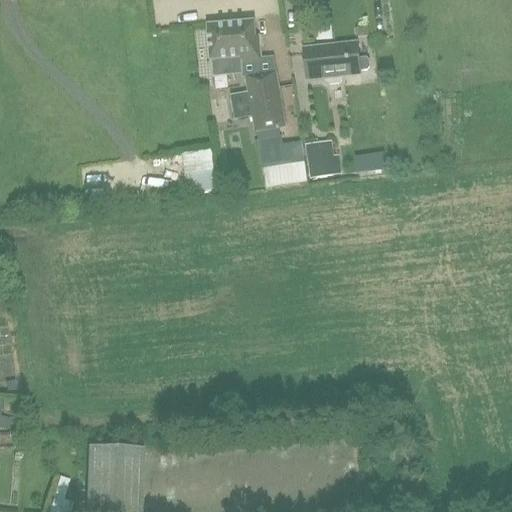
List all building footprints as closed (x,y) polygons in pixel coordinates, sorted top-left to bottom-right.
[(261,60),(260,48),(259,38),(255,38),(254,23),(208,27),(211,62),(212,79),(243,77),(243,79),(246,79),(249,93),(253,117),(255,134),(285,129),(276,74),(274,58),(261,60)] [(360,75),(360,72),(367,71),(370,69),(370,62),(366,59),(359,59),(357,45),(321,49),(321,52),(304,53),(307,81),(324,79),(325,83),(329,87),(340,86),(343,81),(342,77),(360,75)] [(192,187),(215,185),(213,151),(189,153),(192,187)] [(333,153),(307,157),(311,180),(336,177),(333,153)] [(374,155),(376,171),(387,169),(385,154),(374,155)] [(305,161),(261,167),(265,189),(308,182),(305,161)] [(368,181),(393,177),(391,169),(366,174),(368,181)] [(0,442),(0,454),(8,454),(7,442),(0,442)] [(140,511),(143,452),(88,450),(86,511),(140,511)] [(70,481),(60,478),(49,511),(70,511),(73,504),(64,501),(70,481)]
